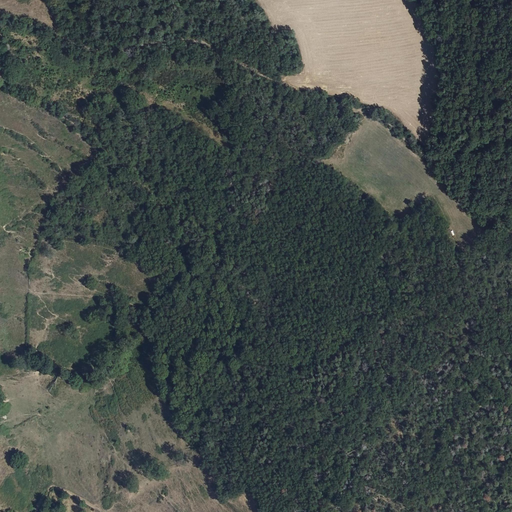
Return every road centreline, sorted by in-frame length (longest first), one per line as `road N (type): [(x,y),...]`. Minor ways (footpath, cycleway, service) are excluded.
road 1 (track): [(0,17),(96,52),(197,44),(293,94),(374,113),(511,234)]
road 2 (track): [(324,511),(321,468),(299,397),(257,303),(102,143),(0,84)]
